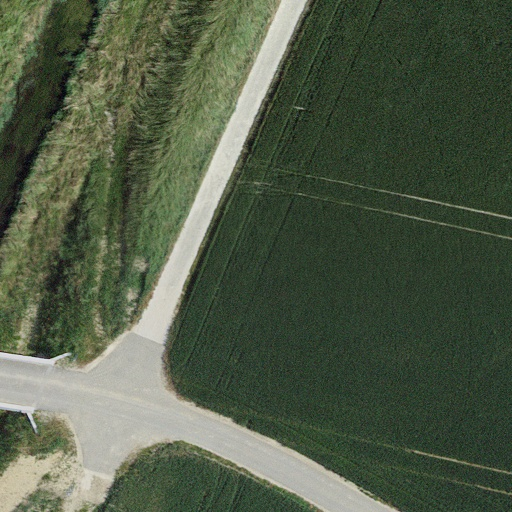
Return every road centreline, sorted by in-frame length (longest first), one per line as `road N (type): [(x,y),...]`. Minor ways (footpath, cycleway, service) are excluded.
road 1 (track): [(122,400),(297,0)]
road 2 (track): [(348,511),(122,400),(0,380)]
